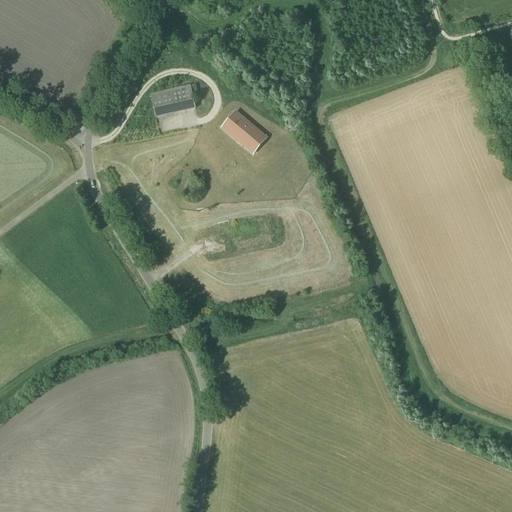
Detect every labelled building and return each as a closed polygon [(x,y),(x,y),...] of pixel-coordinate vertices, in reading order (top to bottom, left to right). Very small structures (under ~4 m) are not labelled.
[(156,118),(195,109),(190,86),(151,94),(156,118)] [(247,135),(222,115),(209,131),(235,151),(247,135)] [(181,168),(194,165),(188,129),(175,131),(181,168)] [(133,166),(170,162),(169,154),(177,153),(175,135),(129,142),(133,166)] [(170,254),(196,243),(169,180),(154,187),(172,230),(162,234),(170,254)] [(273,266),(283,264),(280,250),(270,252),(273,266)]
